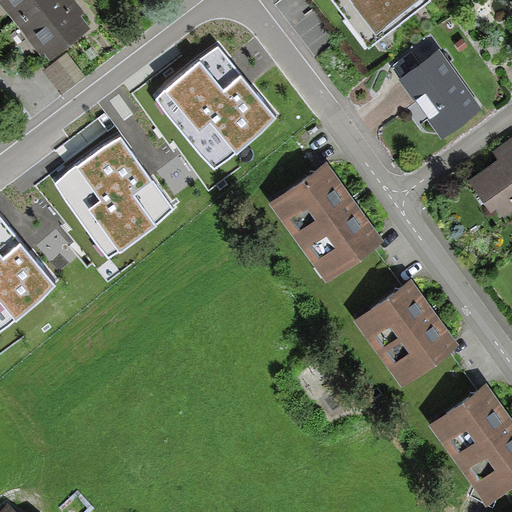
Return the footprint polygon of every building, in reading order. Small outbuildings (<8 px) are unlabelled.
[(6,0),(19,16),(39,0),(6,0)] [(60,0),(39,0),(19,16),(48,54),(82,27),(60,0)] [(372,43),(427,1),(426,0),(330,0),(344,18),(349,13),(372,43)] [(247,80),(217,45),(157,95),(217,165),(276,115),(247,80)] [(65,90),(90,73),(72,48),(48,66),(65,90)] [(440,129),(473,106),(435,52),(409,71),(426,94),(419,99),(440,129)] [(147,170),(120,134),(57,181),(111,253),(174,206),(147,170)] [(511,141),(493,157),(498,164),(475,181),(499,211),(511,200),(511,141)] [(331,256),(339,266),(376,239),(322,167),(285,195),(294,207),(283,215),(319,264),(331,256)] [(0,324),(55,280),(27,245),(0,212),(0,324)] [(402,361),(412,373),(452,341),(407,282),(368,312),(377,323),(366,332),(393,367),(402,361)] [(489,477),(497,488),(511,476),(511,430),(480,389),(443,416),(452,428),(441,437),(477,486),(489,477)] [(33,448),(59,424),(38,402),(13,426),(33,448)]
